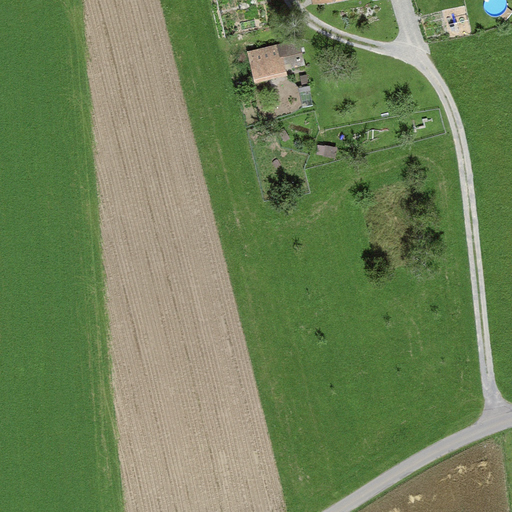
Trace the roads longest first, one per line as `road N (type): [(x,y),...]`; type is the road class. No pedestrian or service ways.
road 1 (track): [(497,425),(465,161),(444,91),(414,57),(328,30),(291,0)]
road 2 (unclassified): [(511,420),(430,453),(338,511)]
